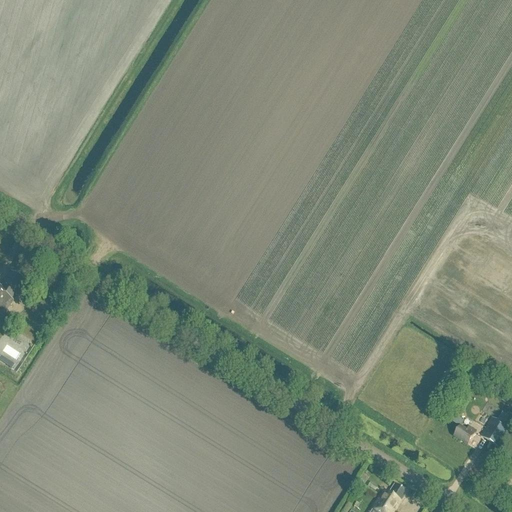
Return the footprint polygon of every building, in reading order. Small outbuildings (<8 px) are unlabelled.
[(14,297),(23,282),(11,274),(1,289),(0,287),(0,321),(15,298),(14,297)] [(486,331),(494,335),(503,318),(496,314),(486,331)] [(506,427),(511,419),(503,415),(499,422),(506,427)] [(500,450),(511,431),(492,419),(480,437),(500,450)] [(467,446),(476,432),(468,428),(465,432),(460,429),(454,438),(467,446)] [(374,511),(393,511),(406,493),(394,485),(388,494),(383,491),(371,510),(374,511)]
